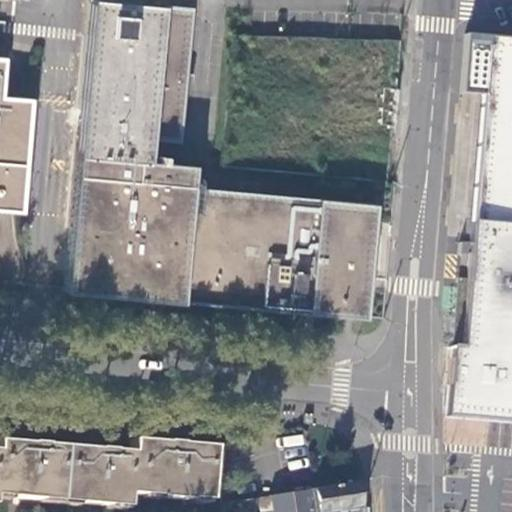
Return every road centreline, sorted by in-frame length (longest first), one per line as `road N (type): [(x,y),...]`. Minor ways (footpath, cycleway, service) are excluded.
road 1 (tertiary): [(412,387),(0,358)]
road 2 (tertiary): [(412,387),(441,0)]
road 3 (tertiary): [(409,511),(412,387)]
